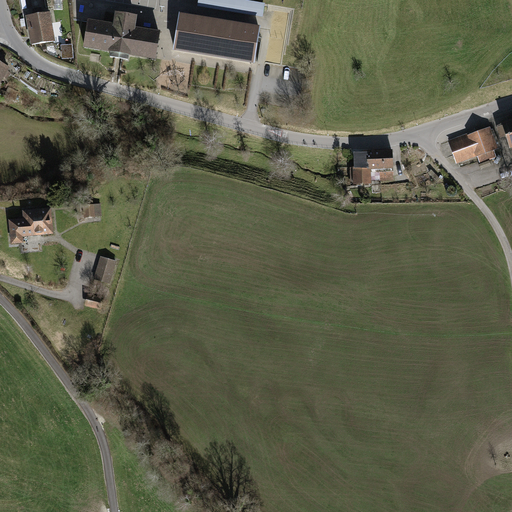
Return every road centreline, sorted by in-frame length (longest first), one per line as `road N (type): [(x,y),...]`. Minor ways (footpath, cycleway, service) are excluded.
road 1 (unclassified): [(8,27),(25,54),(48,69),(303,141),(402,140),(511,106)]
road 2 (track): [(113,511),(95,422),(0,301)]
road 3 (track): [(419,134),(501,239),(511,272)]
